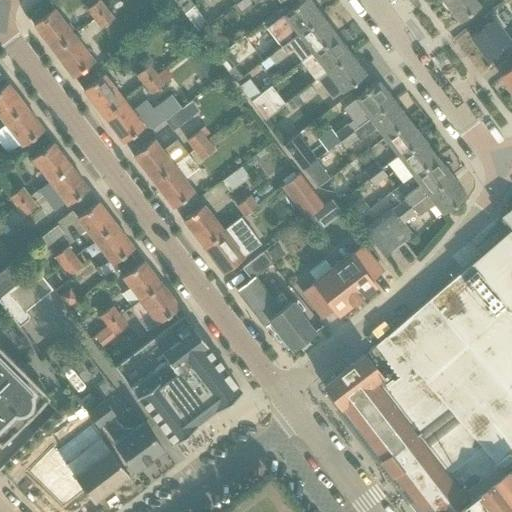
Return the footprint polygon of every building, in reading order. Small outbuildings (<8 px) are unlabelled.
[(97,0),(85,10),(92,19),(106,8),(99,0),(97,0)] [(239,0),(235,4),(240,11),(253,2),(254,4),(259,0),(278,0),(279,1),(279,0),(239,0)] [(308,0),(300,0),(265,28),(279,47),(281,48),(298,34),(298,33),(320,16),(308,0)] [(441,0),(458,21),(480,4),(476,0),(441,0)] [(207,24),(193,5),(183,13),(197,32),(207,24)] [(106,8),(92,19),(99,29),(113,18),(106,8)] [(53,9),(32,24),(52,49),(72,34),(53,9)] [(298,33),(298,34),(312,52),(335,34),(320,16),(298,33)] [(493,19),(486,25),(470,37),(486,58),(510,40),(493,19)] [(72,34),(52,49),(72,77),(93,61),(72,34)] [(312,52),(301,60),(315,79),(326,70),(349,53),(335,34),(312,52)] [(242,36),(215,56),(227,71),(254,50),(242,36)] [(281,48),(279,47),(267,56),(273,64),(286,55),(281,48)] [(349,53),(326,70),(342,91),(365,74),(349,53)] [(438,68),(473,113),(481,106),(446,62),(438,68)] [(134,76),(142,85),(157,75),(148,64),(134,76)] [(511,66),(500,76),(511,92),(511,66)] [(161,72),(157,75),(142,85),(149,95),(167,80),(161,72)] [(103,74),(82,89),(102,115),(123,100),(103,74)] [(368,118),(392,100),(377,80),(342,107),(357,127),(368,118)] [(7,83),(0,88),(0,117),(4,122),(24,106),(7,83)] [(308,84),(295,94),(284,103),(290,111),(314,92),(308,84)] [(260,93),(249,101),(263,120),(274,111),(260,93)] [(123,100),(102,115),(122,142),(143,126),(148,133),(180,108),(169,94),(151,108),(144,99),(130,109),(123,100)] [(352,131),(339,141),(344,148),(357,139),(359,141),(376,128),(383,137),(407,119),(392,100),(368,118),(357,127),(352,131)] [(24,106),(4,122),(21,145),(42,129),(24,106)] [(188,118),(180,108),(164,120),(172,131),(188,118)] [(407,119),(383,137),(397,156),(421,138),(407,119)] [(346,124),(333,134),(339,141),(352,131),(346,124)] [(185,141),(192,151),(206,140),(199,130),(185,141)] [(302,170),(316,159),(297,134),(282,145),(302,170)] [(421,138),(397,156),(386,164),(401,183),(412,175),(436,157),(421,138)] [(153,139),(132,155),(152,181),(173,165),(187,154),(175,139),(161,150),(153,139)] [(206,140),(192,151),(199,160),(213,149),(206,140)] [(52,142),(36,154),(31,158),(48,181),(69,165),(52,142)] [(173,165),(152,181),(172,207),(193,191),(183,179),(197,168),(187,154),(173,165)] [(390,209),(396,216),(426,194),(450,176),(436,157),(412,175),(419,185),(402,198),(403,199),(390,209)] [(362,171),(368,179),(380,169),(374,161),(362,171)] [(69,165),(48,181),(66,205),(87,189),(69,165)] [(248,177),(240,166),(220,181),(228,192),(248,177)] [(380,169),(368,179),(373,186),(386,176),(380,169)] [(322,205),(298,173),(297,173),(280,187),(304,219),(322,205)] [(396,216),(368,238),(383,258),(412,236),(403,224),(415,215),(416,217),(434,203),(442,214),(465,195),(450,176),(426,194),(396,216)] [(7,197),(14,207),(29,196),(21,187),(7,197)] [(249,195),(234,206),(242,215),(256,204),(249,195)] [(29,196),(14,207),(22,217),(36,206),(29,196)] [(367,207),(359,197),(347,206),(355,216),(367,207)] [(97,201),(81,213),(76,217),(94,241),(115,224),(97,201)] [(203,204),(182,220),(201,246),(222,230),(203,204)] [(510,228),(475,258),(488,273),(511,301),(511,205),(500,215),(510,228)] [(36,236),(53,226),(47,216),(30,227),(36,236)] [(222,273),(260,244),(240,217),(223,230),(222,230),(201,246),(222,273)] [(115,224),(94,241),(111,264),(132,248),(115,224)] [(62,234),(55,225),(38,239),(44,248),(62,234)] [(85,251),(92,240),(80,234),(74,245),(85,251)] [(23,246),(16,237),(3,247),(10,256),(23,246)] [(283,253),(277,244),(266,253),(272,261),(283,253)] [(67,246),(53,257),(60,266),(74,256),(67,246)] [(349,254),(331,268),(356,301),(374,287),(369,280),(381,270),(362,246),(350,255),(349,254)] [(249,279),(236,290),(261,323),(278,309),(253,277),(270,262),(262,252),(241,268),(249,279)] [(74,256),(60,266),(67,276),(81,266),(74,256)] [(380,374),(364,354),(323,385),(339,406),(342,404),(341,408),(369,443),(387,446),(391,451),(380,460),(391,474),(402,465),(406,471),(404,489),(421,511),(511,511),(511,461),(510,460),(511,458),(511,301),(488,273),(475,258),(374,345),(398,376),(392,381),(385,370),(380,374)] [(160,283),(142,260),(121,277),(138,299),(160,283)] [(0,297),(26,276),(16,264),(13,261),(0,271),(0,297)] [(356,301),(331,268),(312,282),(313,284),(301,293),(320,317),(332,308),(338,315),(356,301)] [(0,297),(0,306),(12,321),(52,289),(35,269),(26,276),(0,297)] [(146,331),(178,307),(160,283),(138,299),(138,300),(128,307),(138,321),(139,320),(146,331)] [(278,309),(261,323),(264,327),(270,322),(291,351),(315,333),(290,301),(279,310),(278,309)] [(97,316),(105,326),(119,315),(111,305),(97,316)] [(113,335),(127,325),(119,315),(105,326),(113,335)] [(177,318),(114,367),(159,426),(171,442),(172,442),(196,424),(195,423),(215,408),(215,409),(240,390),(220,364),(221,363),(217,358),(216,359),(204,343),(205,342),(192,326),(143,364),(135,352),(178,319),(177,318)] [(0,429),(5,435),(0,440),(0,442),(47,396),(0,349),(0,429)] [(98,428),(102,425),(136,469),(162,449),(141,422),(132,429),(121,429),(112,417),(114,416),(102,400),(86,412),(98,428)] [(102,434),(87,413),(76,421),(85,433),(87,431),(94,441),(63,464),(92,502),(128,475),(123,468),(128,464),(115,447),(110,451),(99,437),(102,434)] [(252,462),(180,511),(211,511),(262,477),(252,462)]
